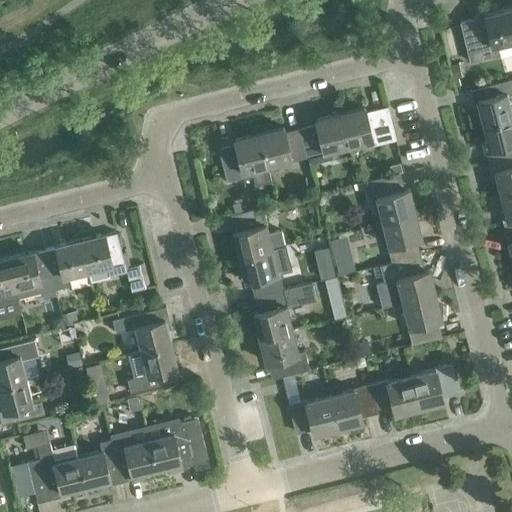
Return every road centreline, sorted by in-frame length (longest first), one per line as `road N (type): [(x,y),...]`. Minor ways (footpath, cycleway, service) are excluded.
road 1 (residential): [(508,426),(413,53)]
road 2 (residential): [(249,491),(167,173)]
road 3 (residential): [(167,173),(162,125),(181,111),(413,53)]
road 4 (residential): [(249,491),(508,426)]
road 5 (unclassified): [(0,114),(233,0)]
road 6 (residential): [(0,216),(167,173)]
